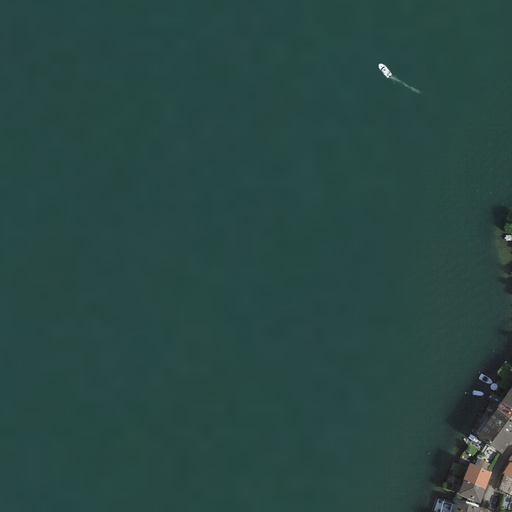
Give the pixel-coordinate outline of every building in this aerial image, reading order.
[(511,407),(511,386),(502,400),(511,407)] [(511,407),(502,400),(496,410),(511,420),(511,407)] [(511,439),(511,420),(496,410),(477,437),(502,454),(511,439)] [(474,465),(488,472),(491,465),(477,458),(474,465)] [(511,463),(510,462),(502,473),(504,474),(511,479),(511,463)] [(474,465),(470,463),(463,480),(485,489),(491,473),(488,472),(474,465)] [(511,495),(511,494),(511,479),(504,474),(498,489),(511,495)] [(480,504),(485,489),(463,480),(458,495),(480,504)] [(478,511),(479,508),(457,502),(454,511),(478,511)]
